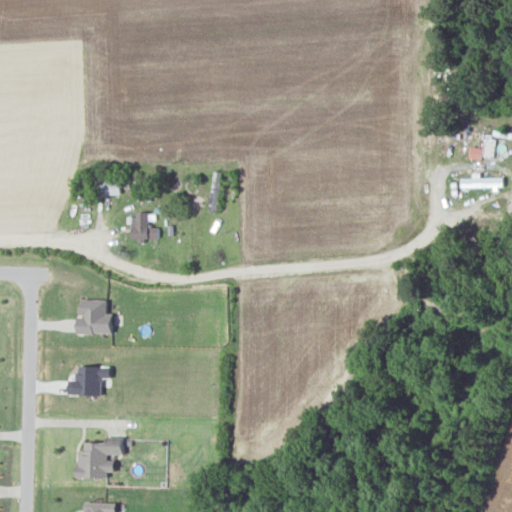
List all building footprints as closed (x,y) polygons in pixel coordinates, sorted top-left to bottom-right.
[(470,158),(483,160),(484,148),(471,146),(470,158)] [(132,241),(152,241),(152,221),(157,220),(156,212),(138,213),(138,216),(131,216),(132,241)] [(109,300),(82,300),(81,334),(115,334),(115,314),(109,314),(109,300)] [(104,396),(104,378),(112,378),(113,367),(81,366),(80,380),(73,380),(73,395),(104,396)] [(79,479),(110,479),(110,472),(118,472),(118,460),(110,460),(110,455),(126,455),(126,437),(108,437),(108,443),(87,443),(87,451),(79,451),(79,479)] [(118,511),(119,503),(87,503),(87,511),(118,511)]
